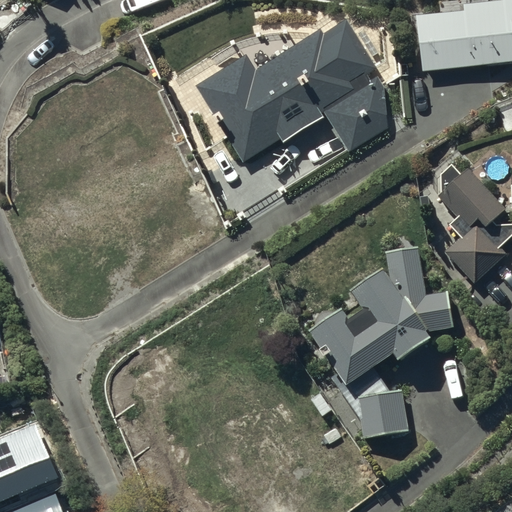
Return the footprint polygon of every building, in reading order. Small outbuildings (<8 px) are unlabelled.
[(511,0),(408,0),(413,64),(511,57),(511,0)] [(199,79),(244,159),(281,134),(284,140),(328,111),(352,147),(388,123),(386,85),(380,74),(374,77),(369,69),(380,62),(351,11),(327,27),(324,21),(260,63),(249,47),(199,79)] [(511,220),(498,221),(493,216),(506,204),(467,165),(441,191),(461,212),(451,221),(462,232),(445,249),(477,281),(507,251),(501,245),(511,233),(511,220)] [(391,271),(384,261),(353,284),(366,302),(352,312),(343,301),(311,324),(346,372),(337,378),(362,418),(363,435),(409,428),(403,385),(392,387),(374,361),(395,346),(401,354),(434,330),(432,327),(453,324),(449,288),(425,291),(420,245),(388,249),(391,271)] [(262,369),(242,341),(206,367),(211,373),(193,385),(200,394),(179,408),(187,419),(165,436),(183,461),(189,456),(200,472),(195,476),(220,511),(227,511),(255,493),(239,471),(279,442),(298,468),(302,465),(311,476),(308,479),(326,503),(368,471),(317,405),(306,413),(270,363),(262,369)] [(0,501),(59,478),(35,424),(0,438),(0,501)] [(63,511),(55,494),(11,511),(63,511)]
